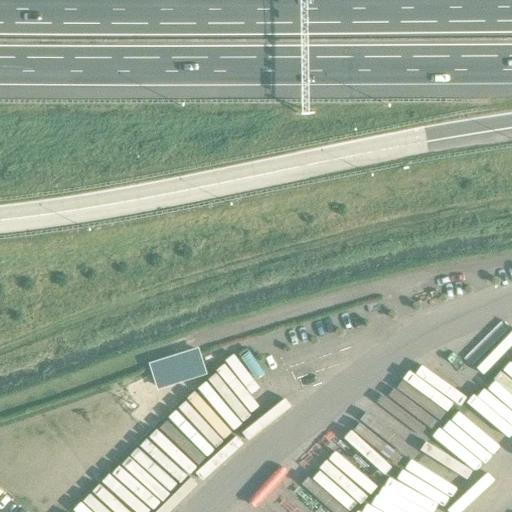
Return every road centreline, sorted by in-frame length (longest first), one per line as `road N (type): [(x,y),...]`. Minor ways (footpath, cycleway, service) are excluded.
road 1 (track): [(511,195),(0,302)]
road 2 (motorway): [(0,214),(511,121)]
road 3 (motorway): [(511,7),(0,9)]
road 4 (motorway): [(0,71),(511,70)]
